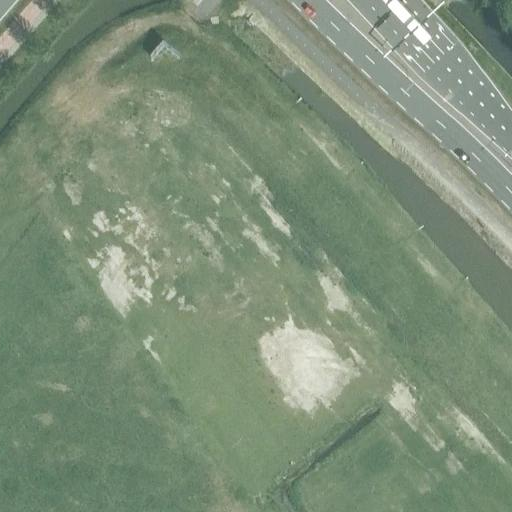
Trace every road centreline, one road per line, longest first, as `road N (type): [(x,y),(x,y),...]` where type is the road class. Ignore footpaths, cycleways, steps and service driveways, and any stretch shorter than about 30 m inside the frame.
road 1 (secondary): [(310,0),(511,198)]
road 2 (secondary): [(511,139),(382,0)]
